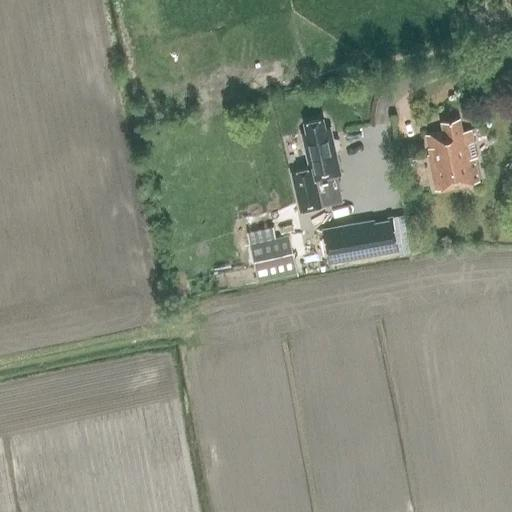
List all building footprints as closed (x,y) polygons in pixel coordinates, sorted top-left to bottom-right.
[(470,140),(473,140),(471,129),(462,131),(459,117),(441,121),(443,131),(426,135),(430,155),(428,155),(436,190),(479,181),(470,140)] [(323,119),(305,123),(307,132),(302,133),(310,167),(292,171),(302,210),(323,205),(317,178),(341,173),(330,128),(325,129),(323,119)] [(420,144),(403,147),(406,162),(423,159),(420,144)] [(398,249),(392,217),(389,218),(389,220),(373,223),(373,221),(324,230),(330,262),(398,249)] [(293,258),(254,267),(257,282),(297,273),(293,258)]
